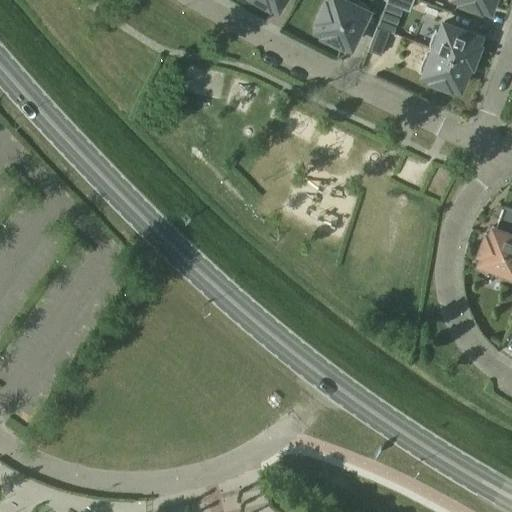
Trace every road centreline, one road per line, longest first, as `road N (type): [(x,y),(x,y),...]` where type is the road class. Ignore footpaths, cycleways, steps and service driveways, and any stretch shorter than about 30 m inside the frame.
road 1 (primary): [(415,441),(239,305),(133,208),(0,61)]
road 2 (residential): [(191,0),(478,142)]
road 3 (residential): [(283,435),(221,470),(130,484),(68,475),(0,442)]
road 4 (residential): [(497,169),(465,201),(445,281),(459,330),(511,383)]
